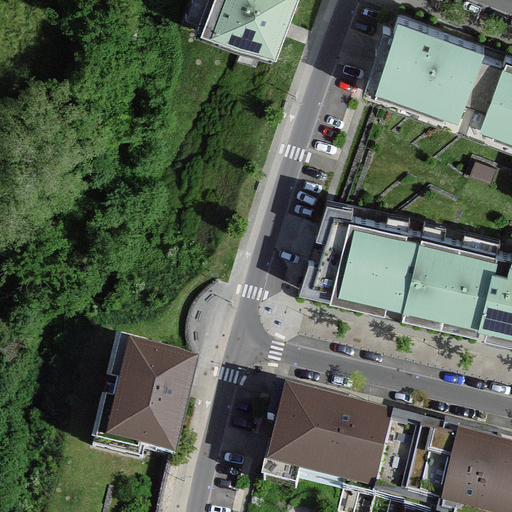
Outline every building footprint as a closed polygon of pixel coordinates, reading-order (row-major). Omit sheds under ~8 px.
[(200,19),(206,0),(190,0),(186,14),(200,19)] [(272,60),(293,0),(206,0),(200,19),(198,24),(204,26),(202,34),(272,60)] [(511,57),(398,15),(372,96),(511,149),(511,57)] [(511,253),(334,211),(318,261),(310,259),(303,280),(387,300),(405,304),(480,322),(487,324),(511,329),(511,253)] [(384,310),(387,300),(303,280),(301,290),(384,310)] [(478,333),(480,322),(405,304),(402,315),(478,333)] [(511,329),(487,324),(484,334),(511,340),(511,329)] [(130,358),(162,366),(165,356),(119,345),(95,447),(143,459),(146,449),(110,441),(130,358)] [(162,366),(130,358),(110,441),(146,449),(175,456),(183,420),(171,417),(174,405),(186,408),(194,373),(162,366)] [(314,406),(284,399),(267,470),(346,489),(348,480),(407,494),(406,500),(446,509),(445,511),(511,511),(511,453),(510,453),(510,449),(477,441),(475,450),(424,438),(425,432),(392,425),(391,430),(347,419),(349,410),(315,402),(314,406)]
